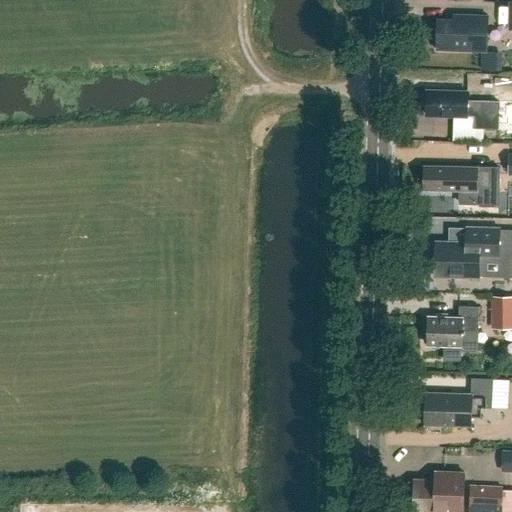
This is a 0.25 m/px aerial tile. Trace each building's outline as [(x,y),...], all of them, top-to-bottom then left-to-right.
[(487,53),(488,17),(453,16),(453,24),(438,23),(437,51),(487,53)] [(499,130),(499,129),(500,103),(467,102),(467,94),(427,93),(426,116),(467,117),(466,129),(499,130)] [(511,103),(500,103),(499,129),(511,129),(511,103)] [(499,169),(489,169),(424,168),(424,191),(460,191),(460,204),(499,205),(499,169)] [(499,256),(499,230),(467,229),(467,244),(436,244),(435,276),(478,277),(479,256),(499,256)] [(511,329),(511,297),(490,297),(490,329),(511,329)] [(429,318),(428,345),(445,346),(444,360),(460,361),(461,346),(462,346),(462,332),(476,333),(478,308),(459,307),(459,319),(429,318)] [(491,409),(492,380),(471,379),(471,397),(426,395),(425,424),(470,426),(470,408),(491,409)] [(501,472),(511,472),(511,452),(502,452),(501,472)] [(415,481),(413,511),(463,511),(464,474),(443,473),(436,473),(436,481),(415,481)] [(471,487),(469,511),(501,511),(502,490),(502,488),(471,487)]
